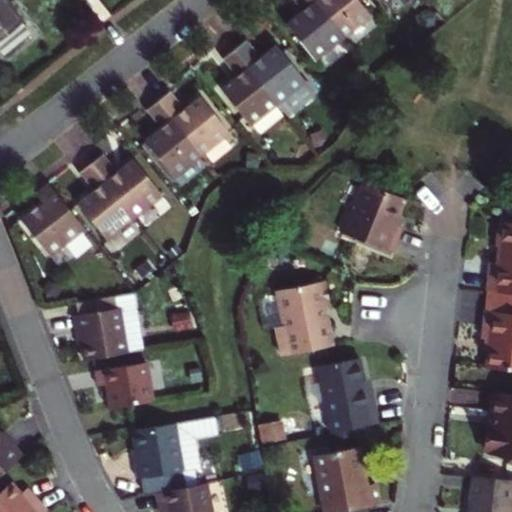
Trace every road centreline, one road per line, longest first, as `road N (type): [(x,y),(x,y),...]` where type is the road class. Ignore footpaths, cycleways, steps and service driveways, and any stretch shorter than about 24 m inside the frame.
road 1 (residential): [(451,210),(418,511)]
road 2 (residential): [(0,258),(105,511)]
road 3 (residential): [(0,163),(205,0)]
